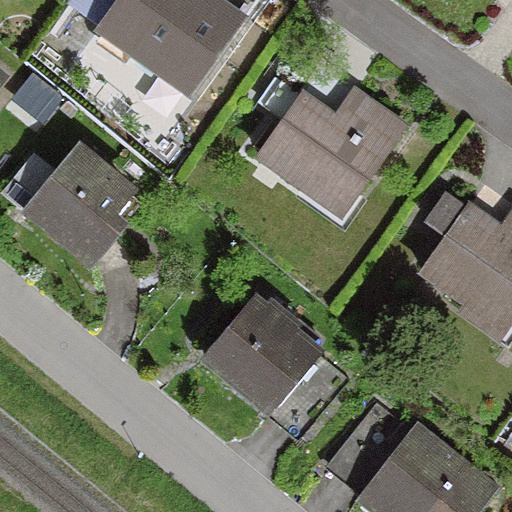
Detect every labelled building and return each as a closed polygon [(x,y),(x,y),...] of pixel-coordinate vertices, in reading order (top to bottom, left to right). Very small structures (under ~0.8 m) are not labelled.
[(184,93),(236,20),(208,0),(118,0),(96,31),(184,93)] [(337,216),(399,129),(317,71),(255,158),(337,216)] [(116,230),(105,220),(125,195),(72,151),(25,209),(89,262),(116,230)] [(511,314),(511,208),(481,186),(419,273),(500,331),(511,314)] [(248,303),(236,317),(203,357),(205,358),(213,350),(234,368),(228,376),(268,410),(265,413),(295,439),(343,382),(284,332),(289,326),(267,308),(262,314),(248,303)] [(369,489),(394,509),(392,511),(470,511),(488,491),(413,431),(409,436),(372,406),(324,467),(361,496),(359,499),(360,501),(369,489)]
